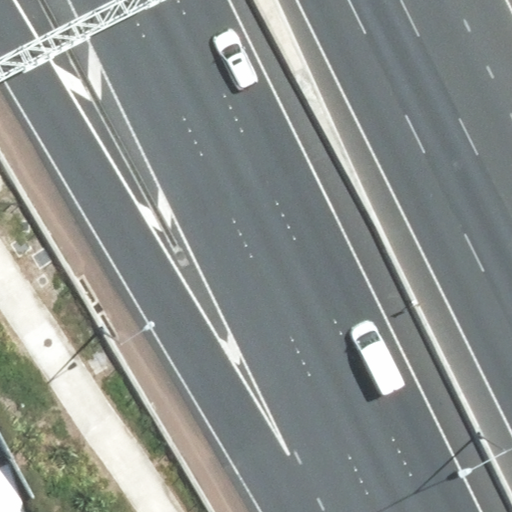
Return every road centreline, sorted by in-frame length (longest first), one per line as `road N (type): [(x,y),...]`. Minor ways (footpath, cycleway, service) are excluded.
road 1 (motorway): [(412,511),(165,0)]
road 2 (motorway): [(267,511),(0,50)]
road 3 (motorway): [(377,0),(511,273)]
